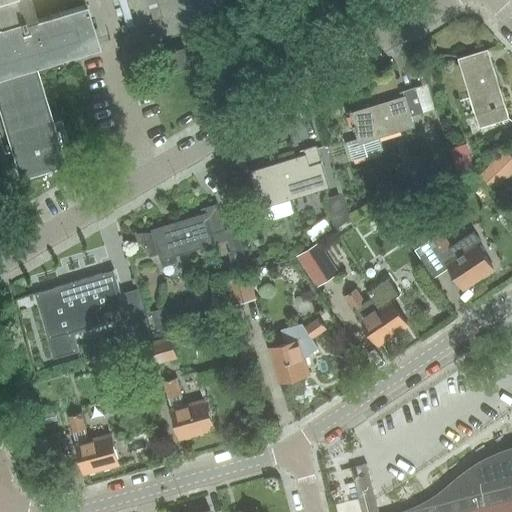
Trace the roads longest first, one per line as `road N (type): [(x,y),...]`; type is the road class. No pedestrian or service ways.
road 1 (unclassified): [(0,263),(448,0)]
road 2 (unclassified): [(295,444),(511,300)]
road 3 (unclassified): [(73,511),(295,444)]
